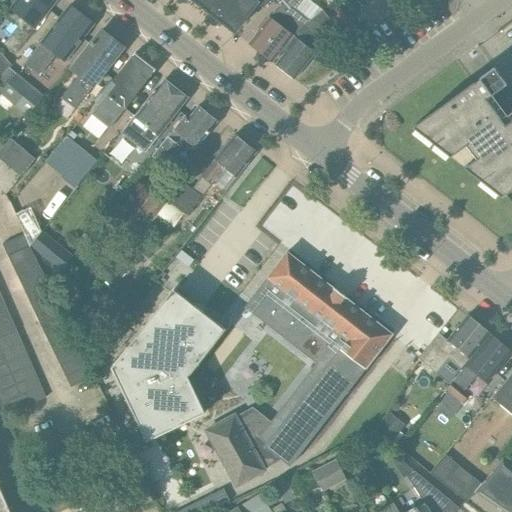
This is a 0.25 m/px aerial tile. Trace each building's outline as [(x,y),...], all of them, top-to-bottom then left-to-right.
[(57,0),(16,0),(9,10),(18,17),(13,23),(19,27),(5,45),(15,53),(57,0)] [(192,0),(234,32),(247,17),(257,3),(263,7),(271,0),(192,0)] [(260,29),(249,44),(272,62),(281,50),(295,35),(301,29),(307,24),(313,19),(322,11),(323,11),(323,10),(310,20),(310,21),(308,19),(295,9),(298,5),(302,0),(283,0),(281,2),(280,4),(278,6),(267,20),(265,19),(258,28),(260,29)] [(70,5),(40,43),(24,64),(39,76),(55,55),(64,62),(94,24),(70,5)] [(284,53),(275,64),(294,79),(315,52),(308,47),(316,39),(312,36),(330,21),(323,11),(322,11),(313,19),(307,24),(301,29),(295,35),(281,50),(284,53)] [(123,47),(102,30),(70,69),(78,75),(61,98),(75,109),(92,86),(123,47)] [(0,71),(10,63),(0,50),(0,71)] [(109,127),(141,87),(154,71),(153,71),(152,72),(133,56),(134,56),(133,55),(121,70),(111,82),(116,85),(93,114),(108,126),(109,127)] [(0,85),(3,88),(0,91),(0,93),(27,117),(44,95),(31,86),(18,74),(9,67),(0,78),(0,85)] [(511,119),(504,125),(485,99),(506,84),(493,68),(479,79),(474,83),(473,82),(412,127),(450,157),(466,145),(476,158),(463,167),(501,197),(511,189),(511,119)] [(187,98),(164,80),(155,91),(154,90),(152,92),(154,93),(143,106),(122,134),(145,151),(187,98)] [(217,122),(198,106),(189,118),(185,115),(174,130),(152,157),(166,168),(183,147),(181,146),(186,140),(196,148),(217,122)] [(93,114),(83,126),(99,138),(108,126),(93,114)] [(222,150),(201,176),(211,183),(212,181),(225,191),(249,161),(256,152),(234,135),(222,150)] [(96,162),(65,137),(46,160),(78,185),(96,162)] [(0,151),(0,158),(9,166),(23,149),(11,138),(3,147),(0,151)] [(9,166),(21,176),(35,159),(23,149),(9,166)] [(169,199),(151,222),(152,222),(168,201),(182,212),(186,215),(201,196),(183,182),(170,199),(169,199)] [(138,211),(151,222),(169,199),(156,188),(138,211)] [(24,234),(2,244),(8,256),(29,245),(24,234)] [(42,254),(60,269),(71,255),(53,240),(42,254)] [(29,245),(8,256),(13,267),(35,256),(29,245)] [(392,334),(286,252),(243,307),(314,362),(268,421),(251,407),(233,418),(232,416),(204,432),(236,488),(264,472),(263,470),(281,459),(290,465),(392,334)] [(35,256),(13,267),(18,278),(40,267),(35,256)] [(118,265),(105,281),(114,288),(126,272),(118,265)] [(40,267),(18,278),(24,289),(45,279),(40,267)] [(45,279),(24,289),(29,300),(48,291),(49,291),(51,290),(45,279)] [(173,290),(111,368),(146,440),(204,412),(187,376),(224,329),(173,290)] [(48,291),(29,300),(34,311),(54,302),(49,291),(48,291)] [(54,302),(34,311),(40,322),(59,313),(54,302)] [(7,309),(0,311),(0,325),(12,320),(7,309)] [(59,313),(40,322),(45,333),(65,324),(59,313)] [(490,334),(467,315),(444,343),(435,336),(417,358),(435,373),(448,357),(461,368),(490,334)] [(12,320),(0,325),(0,338),(17,331),(12,320)] [(65,324),(45,333),(50,344),(70,334),(65,324)] [(17,331),(0,338),(0,348),(1,351),(22,342),(17,331)] [(84,332),(72,338),(75,345),(80,356),(84,364),(99,348),(84,332)] [(70,334),(50,344),(55,355),(75,345),(72,338),(70,334)] [(466,365),(446,390),(463,404),(471,393),(465,388),(477,374),(487,382),(499,367),(511,352),(491,335),(478,350),(466,365)] [(22,342),(1,351),(6,362),(27,353),(22,342)] [(75,345),(55,355),(60,366),(80,356),(75,345)] [(27,353),(6,362),(11,373),(31,364),(27,353)] [(80,356),(60,366),(65,376),(86,367),(84,364),(80,356)] [(6,362),(0,364),(0,377),(11,373),(6,362)] [(31,364),(11,373),(16,384),(36,375),(31,364)] [(86,367),(65,376),(71,387),(91,378),(86,367)] [(511,372),(491,397),(511,414),(511,372)] [(11,373),(0,377),(0,391),(16,384),(11,373)] [(36,375),(16,384),(21,395),(41,386),(36,375)] [(16,384),(0,391),(0,404),(21,395),(16,384)] [(41,386),(21,395),(25,406),(46,397),(41,386)] [(21,395),(0,404),(5,415),(25,406),(21,395)] [(405,425),(390,413),(377,429),(392,442),(405,425)] [(474,492),(478,487),(482,483),(445,455),(454,444),(453,443),(432,469),(429,473),(466,502),(474,492)] [(340,470),(346,479),(340,468),(355,461),(351,452),(335,460),(340,470)] [(478,487),(474,492),(501,511),(511,511),(511,467),(502,459),(482,483),(478,487)] [(346,479),(340,470),(335,460),(313,471),(323,492),(346,480),(346,479)] [(423,499),(403,511),(455,511),(459,508),(443,495),(404,461),(395,466),(402,476),(406,474),(423,499)] [(298,478),(295,472),(286,477),(288,483),(287,483),(295,498),(307,492),(300,477),(298,478)] [(0,511),(10,511),(2,493),(0,494),(0,511)] [(398,511),(392,502),(376,511),(398,511)]
